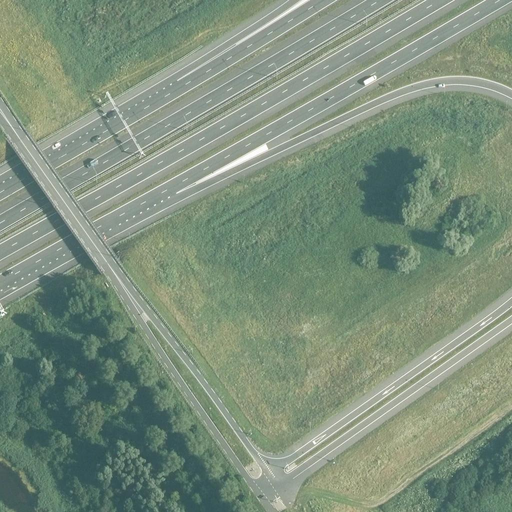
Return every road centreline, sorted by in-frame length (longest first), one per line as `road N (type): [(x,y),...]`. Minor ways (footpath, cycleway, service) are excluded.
road 1 (motorway): [(0,253),(440,0)]
road 2 (motorway): [(381,0),(0,223)]
road 3 (motorway): [(171,187),(498,0)]
road 4 (motorway): [(171,187),(275,151),(415,86),(450,80),(511,95)]
road 5 (motorway): [(511,303),(268,474)]
road 6 (motorway): [(276,487),(511,321)]
road 7 (secondary): [(121,284),(256,492)]
road 8 (secondary): [(268,474),(121,284)]
road 9 (motorway): [(181,87),(0,193)]
road 10 (secondary): [(121,284),(4,117)]
road 11 (motorway): [(0,284),(171,187)]
road 12 (motorway): [(326,0),(181,87)]
road 13 (motorway): [(293,0),(181,87)]
